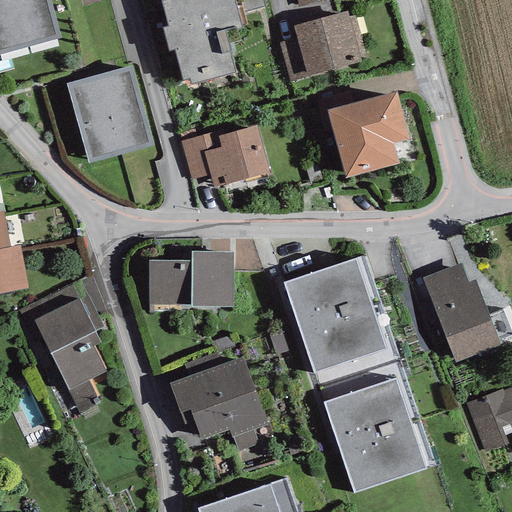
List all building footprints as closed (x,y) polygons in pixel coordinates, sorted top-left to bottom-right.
[(49,0),(0,0),(0,59),(61,43),(49,0)] [(183,0),(161,6),(167,31),(162,32),(168,57),(174,55),(184,93),(235,79),(224,35),(240,31),(232,0),(183,0)] [(295,0),(297,9),(330,0),(295,0)] [(354,13),(293,30),(307,79),(368,62),(354,13)] [(131,68),(65,86),(88,167),(154,148),(131,68)] [(396,96),(327,116),(346,183),(398,169),(393,148),(409,144),(396,96)] [(218,139),(220,149),(204,154),(210,177),(213,190),(269,175),(257,129),(223,138),(218,139)] [(218,139),(223,138),(221,132),(180,142),(191,182),(210,177),(204,154),(220,149),(218,139)] [(0,254),(10,252),(3,215),(0,215),(0,254)] [(237,247),(156,246),(155,312),(236,313),(237,247)] [(0,297),(27,292),(19,251),(10,252),(0,254),(0,297)] [(367,259),(285,283),(313,376),(395,352),(367,259)] [(461,264),(421,279),(455,364),(501,346),(475,281),(469,283),(461,264)] [(80,303),(36,326),(72,393),(116,370),(97,336),(80,303)] [(268,354),(175,388),(196,446),(289,412),(268,354)] [(409,378),(329,405),(361,498),(441,471),(409,378)] [(511,386),(468,408),(492,456),(511,445),(511,386)] [(290,511),(281,486),(205,511),(204,511),(290,511)]
